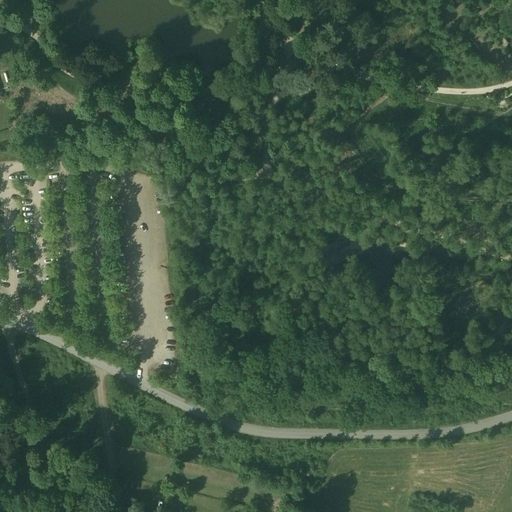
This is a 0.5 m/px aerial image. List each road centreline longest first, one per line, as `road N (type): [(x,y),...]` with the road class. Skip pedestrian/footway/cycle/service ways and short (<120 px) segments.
road 1 (unclassified): [(511,414),(429,433),(272,428),(223,418),(0,318)]
road 2 (track): [(10,320),(67,511)]
